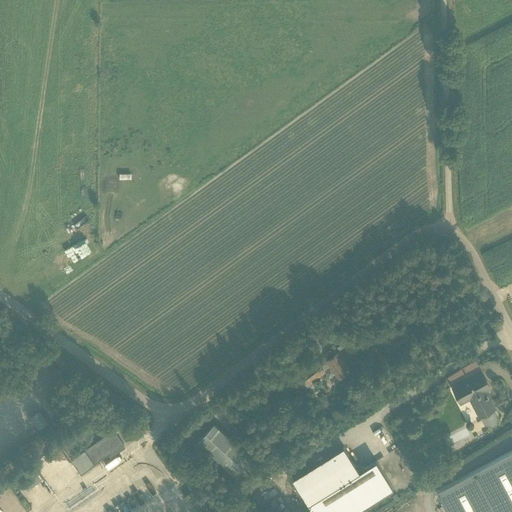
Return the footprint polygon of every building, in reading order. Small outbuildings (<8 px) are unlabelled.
[(317,352),(299,365),(310,380),(332,364),(341,377),(354,368),(338,347),(322,359),(317,352)] [(475,359),(445,374),(460,402),(467,398),(481,424),(496,416),(481,386),(487,383),(475,359)] [(36,403),(26,408),(33,421),(43,415),(36,403)] [(439,413),(419,419),(423,430),(443,423),(439,413)] [(215,414),(198,432),(237,467),(254,449),(215,414)] [(84,473),(128,444),(116,426),(72,455),(84,473)] [(342,442),(290,473),(313,511),(347,511),(392,486),(374,457),(358,467),(342,442)] [(511,511),(511,446),(438,488),(450,511),(511,511)] [(25,480),(37,470),(28,458),(15,469),(25,480)] [(202,485),(188,494),(196,506),(209,496),(202,485)]
